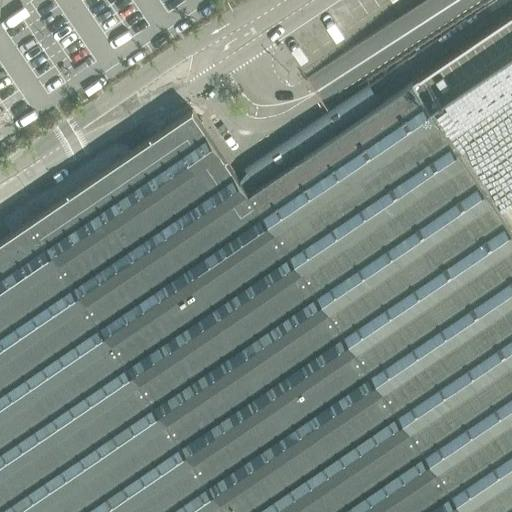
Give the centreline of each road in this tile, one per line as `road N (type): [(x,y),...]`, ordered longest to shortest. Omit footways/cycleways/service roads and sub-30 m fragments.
road 1 (unclassified): [(0,193),(198,84),(324,0)]
road 2 (unclassified): [(263,0),(0,170)]
